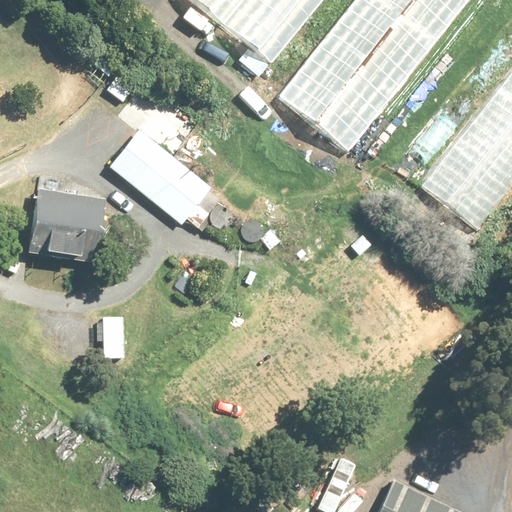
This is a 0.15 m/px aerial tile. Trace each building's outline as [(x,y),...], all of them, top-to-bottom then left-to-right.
[(21,0),(3,21),(43,56),(61,35),(21,0)] [(192,0),(269,60),(316,0),(192,0)] [(347,157),(464,0),(339,0),(267,97),(347,157)] [(59,45),(44,61),(65,80),(79,64),(59,45)] [(511,180),(511,59),(411,184),(471,231),(511,180)] [(166,98),(145,126),(182,155),(203,127),(166,98)] [(143,134),(114,169),(183,225),(190,218),(221,244),(244,216),(143,134)] [(53,258),(94,264),(98,235),(110,236),(115,201),(48,191),(42,230),(56,232),(53,258)] [(271,235),(255,218),(241,231),(258,248),(264,242),(274,253),(284,243),(274,232),(271,235)] [(406,312),(335,230),(152,388),(224,470),(406,312)] [(29,309),(0,297),(0,314),(23,324),(29,309)] [(76,340),(44,314),(30,332),(62,358),(76,340)] [(127,317),(107,318),(109,361),(129,360),(127,317)] [(445,511),(447,507),(377,477),(362,511),(445,511)]
